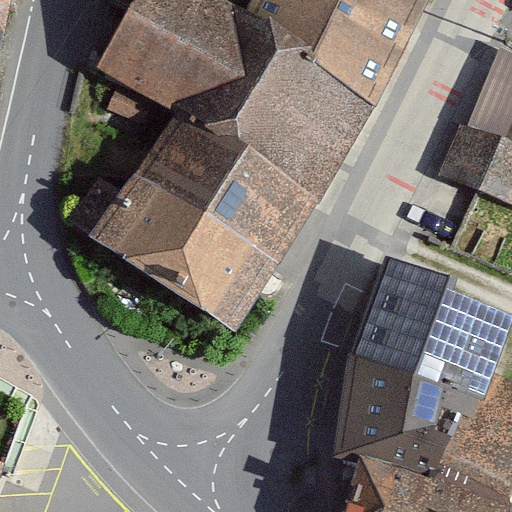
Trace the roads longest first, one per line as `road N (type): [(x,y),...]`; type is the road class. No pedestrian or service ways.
road 1 (tertiary): [(188,511),(139,467),(76,372),(30,274),(33,152),(69,0)]
road 2 (unclassified): [(481,0),(239,511)]
